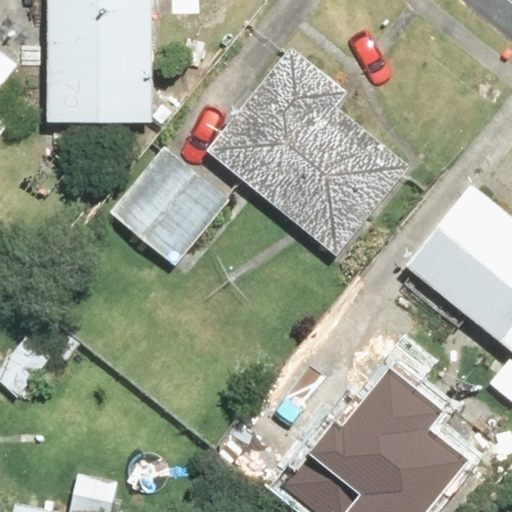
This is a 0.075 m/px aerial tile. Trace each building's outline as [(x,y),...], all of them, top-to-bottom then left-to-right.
[(160,0),(54,0),(55,126),(160,126),(160,0)] [(299,42),(212,148),(342,254),(417,162),(344,103),(356,88),(299,42)] [(0,91),(18,71),(0,55),(0,91)] [(235,199),(165,144),(110,213),(180,269),(235,199)] [(511,206),(481,181),(414,263),(511,342),(511,206)] [(470,511),(503,477),(434,414),(348,510),(350,511),(470,511)]
